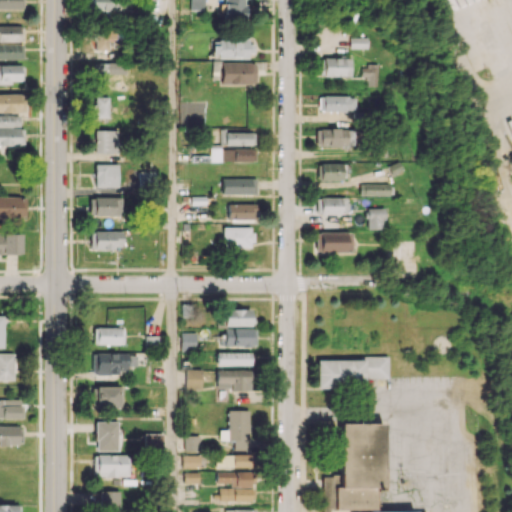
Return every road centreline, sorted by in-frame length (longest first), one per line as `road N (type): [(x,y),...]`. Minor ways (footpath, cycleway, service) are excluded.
road 1 (residential): [(287,0),(290,511)]
road 2 (residential): [(57,0),(56,511)]
road 3 (residential): [(419,281),(57,284)]
